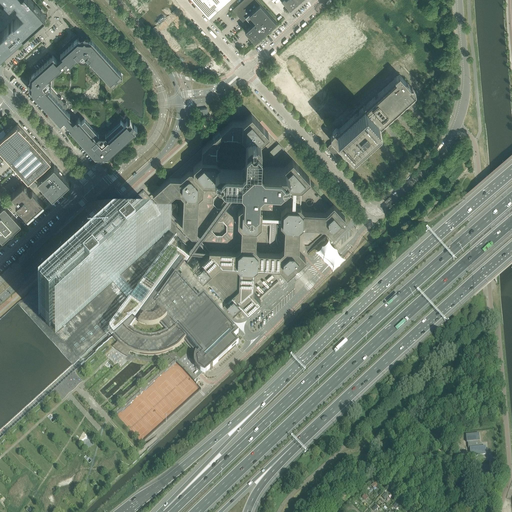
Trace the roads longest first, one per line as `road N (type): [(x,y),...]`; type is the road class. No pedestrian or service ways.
road 1 (motorway): [(511,197),(170,511)]
road 2 (motorway): [(196,511),(511,221)]
road 3 (unclassified): [(500,511),(509,466),(496,317),(476,149),(457,128)]
road 4 (motorway): [(511,170),(273,391)]
road 5 (motorway): [(298,443),(511,247)]
road 6 (unclassified): [(375,212),(244,70)]
road 7 (motorway): [(273,391),(124,511)]
road 8 (motorway): [(273,391),(169,511)]
road 9 (secondary): [(0,300),(106,203)]
road 10 (unclassified): [(457,128),(467,86),(460,0)]
road 11 (secondary): [(90,0),(155,74),(163,101)]
road 12 (tertiary): [(101,186),(18,93)]
road 13 (tertiary): [(8,101),(94,191)]
road 14 (secondary): [(111,199),(171,143),(179,104)]
